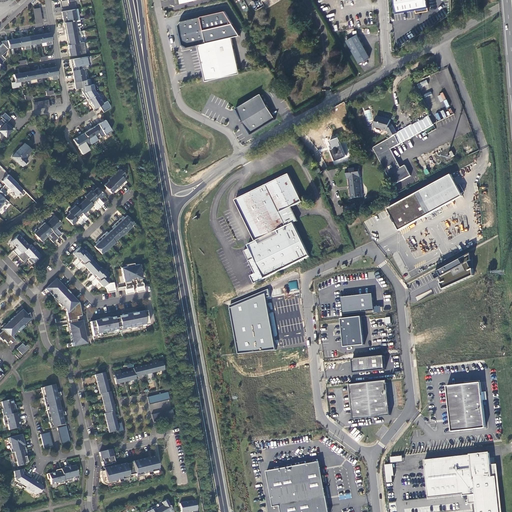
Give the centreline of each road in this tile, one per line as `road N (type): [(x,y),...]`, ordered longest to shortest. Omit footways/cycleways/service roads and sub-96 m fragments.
road 1 (unclassified): [(371,457),(409,407),(399,294),(376,255),(364,250),(313,272),(304,290),(320,417),(358,448)]
road 2 (secondary): [(163,201),(221,511)]
road 3 (secondary): [(227,511),(173,212)]
road 4 (secondary): [(129,0),(163,201)]
road 5 (secondary): [(168,186),(134,0)]
road 6 (unclassified): [(241,153),(224,130),(181,106),(156,0)]
road 7 (residential): [(109,366),(118,403),(143,397),(154,440),(88,450)]
road 8 (residential): [(33,296),(44,339),(71,374),(88,450)]
road 9 (residential): [(47,0),(65,106),(75,121),(92,113)]
road 10 (tertiary): [(511,2),(389,68)]
